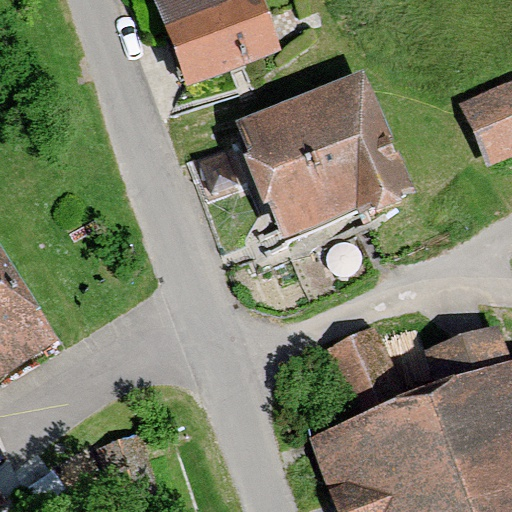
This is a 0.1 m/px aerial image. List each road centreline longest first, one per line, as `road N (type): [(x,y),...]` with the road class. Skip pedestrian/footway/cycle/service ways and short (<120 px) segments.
road 1 (unclassified): [(272,511),(86,0)]
road 2 (track): [(511,227),(224,382)]
road 3 (unknown): [(0,433),(199,311)]
